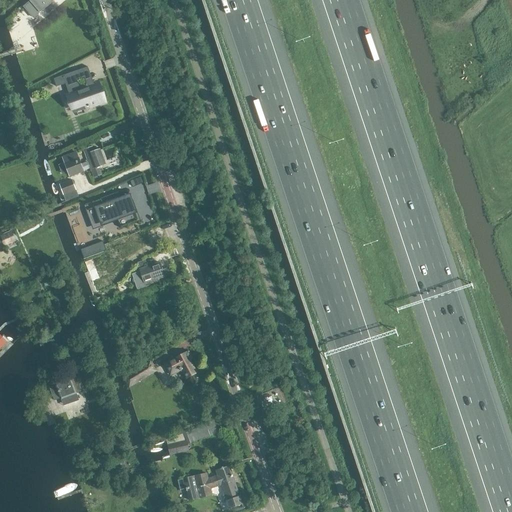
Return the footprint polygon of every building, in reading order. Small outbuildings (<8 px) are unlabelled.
[(34,18),(53,1),(51,0),(32,0),(25,7),(34,18)] [(79,109),(96,102),(89,86),(81,89),(79,85),(72,87),(69,81),(72,80),(68,72),(55,77),(58,85),(68,111),(78,107),(79,109)] [(98,167),(105,164),(100,150),(93,152),(91,148),(83,151),(93,178),(101,175),(98,167)] [(65,163),(60,165),(63,174),(68,172),(70,176),(84,171),(82,168),(89,165),(87,162),(81,164),(77,153),(63,158),(65,163)] [(64,195),(76,190),(72,180),(60,185),(64,195)] [(117,218),(121,227),(140,221),(133,202),(134,201),(133,200),(129,202),(127,197),(131,195),(131,194),(121,198),(119,192),(84,205),(84,206),(90,204),(98,225),(117,218)] [(109,252),(91,258),(101,284),(119,277),(114,265),(146,252),(139,234),(107,246),(109,252)] [(107,251),(103,242),(81,250),(85,259),(107,251)] [(159,279),(165,277),(160,263),(140,270),(141,272),(132,275),(135,282),(143,279),(145,284),(150,282),(151,287),(161,284),(159,279)] [(187,379),(197,374),(190,359),(192,358),(189,351),(176,358),(166,364),(171,375),(182,369),(187,379)] [(151,361),(122,378),(129,389),(157,372),(151,361)] [(64,383),(58,386),(60,392),(59,392),(59,394),(60,393),(63,399),(65,406),(79,401),(76,394),(83,392),(77,377),(72,380),(64,383)] [(185,433),(189,443),(220,431),(217,421),(185,433)] [(167,444),(170,455),(189,451),(187,440),(167,444)] [(230,509),(243,505),(230,466),(216,471),(218,477),(208,480),(207,474),(177,481),(180,491),(186,489),(189,501),(212,495),(210,489),(223,484),(226,492),(224,492),(230,509)]
